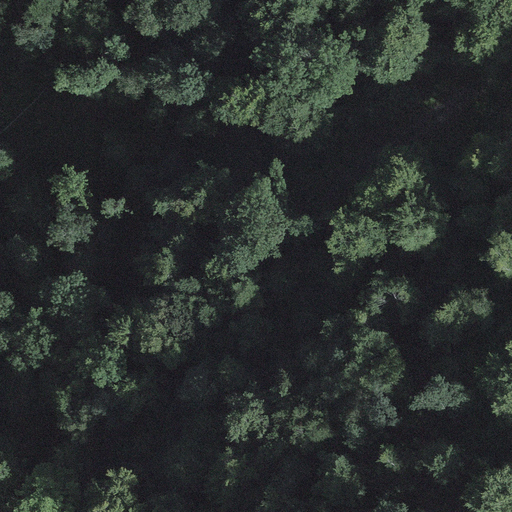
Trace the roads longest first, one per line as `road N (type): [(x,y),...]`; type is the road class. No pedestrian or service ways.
road 1 (trunk): [(6,511),(134,0)]
road 2 (track): [(288,239),(113,435),(83,511)]
road 3 (track): [(511,62),(380,149),(288,239)]
